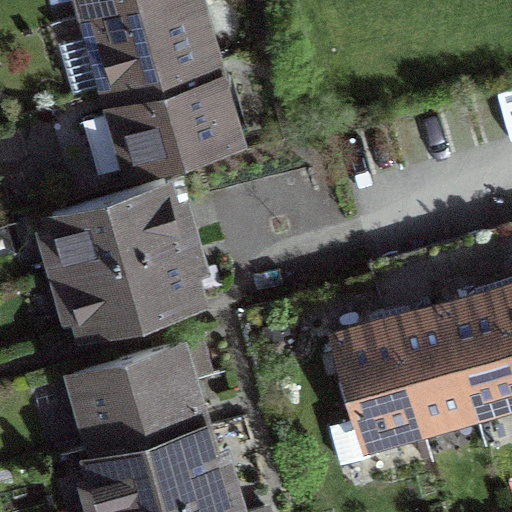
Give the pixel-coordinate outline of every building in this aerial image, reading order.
[(197,0),(167,0),(89,22),(107,87),(214,57),(197,0)] [(218,72),(112,102),(113,108),(83,116),(98,171),(129,162),(131,167),(236,138),(218,72)] [(67,265),(180,233),(164,176),(51,208),(67,265)] [(496,284),(511,279),(511,217),(375,256),(391,314),(443,299),(496,284)] [(180,233),(67,265),(84,323),(197,291),(180,233)] [(511,279),(496,284),(511,340),(511,279)] [(511,393),(511,340),(496,284),(443,299),(473,406),(476,405),(479,413),(503,406),(501,397),(511,393)] [(391,314),(421,419),(423,419),(425,428),(452,421),(449,412),(473,406),(443,299),(391,314)] [(421,419),(391,314),(337,329),(348,369),(338,372),(346,399),(356,397),(367,435),(394,428),(397,436),(421,429),(419,420),(421,419)] [(179,337),(73,367),(91,432),(198,402),(179,337)] [(108,511),(115,511),(221,482),(204,423),(92,455),(108,511)] [(229,511),(221,482),(115,511),(229,511)]
